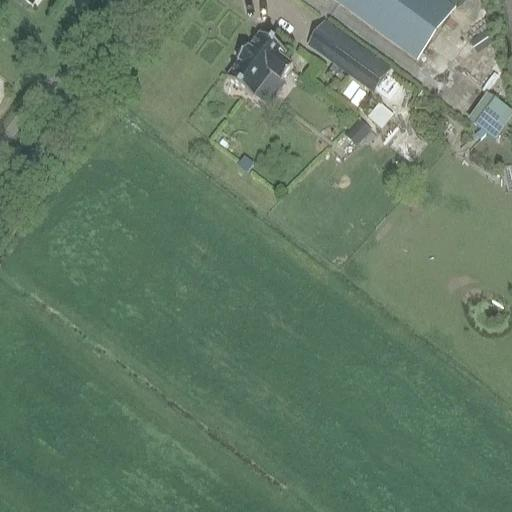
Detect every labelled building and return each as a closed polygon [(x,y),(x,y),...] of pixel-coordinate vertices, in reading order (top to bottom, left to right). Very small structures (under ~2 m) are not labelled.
[(22,0),(33,8),(35,5),(37,7),(41,0),(22,0)] [(330,0),(417,62),(461,0),(330,0)] [(390,72),(324,24),(307,48),(373,96),(390,72)] [(271,76),(283,84),(294,69),(282,61),(287,55),(261,35),(249,52),(247,50),(238,64),(239,65),(228,81),(254,100),(271,76)] [(511,120),(511,115),(488,97),(469,123),(496,142),(511,120)] [(359,123),(344,138),(356,149),(371,134),(359,123)]
